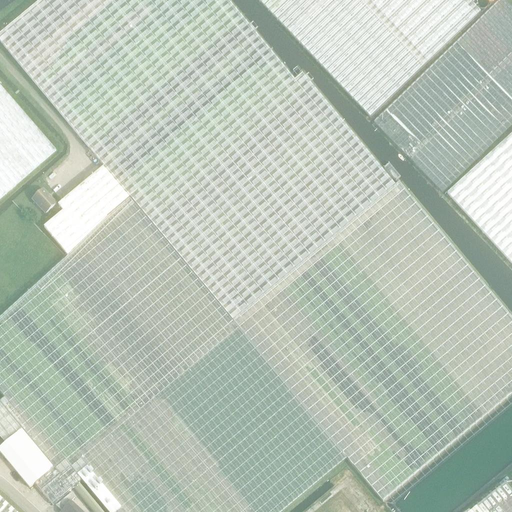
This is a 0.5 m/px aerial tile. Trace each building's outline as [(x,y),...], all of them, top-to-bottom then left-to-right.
[(53,506),(72,490),(82,481),(106,511),(283,511),(346,459),(363,479),(382,502),(511,394),(511,318),(399,182),(395,186),(302,75),(295,82),(226,0),(42,0),(0,35),(0,42),(104,167),(131,199),(67,255),(0,317),(0,392),(5,398),(0,402),(0,437),(5,444),(22,430),(55,468),(35,484),(53,506)] [(257,0),(278,20),(290,34),(371,117),(472,20),(481,12),(469,0),(257,0)] [(511,7),(505,0),(499,0),(374,122),(443,193),(511,125),(511,7)] [(0,198),(56,151),(29,119),(31,118),(15,99),(13,100),(0,84),(0,198)] [(511,133),(447,194),(511,264),(511,133)] [(44,227),(67,255),(131,199),(104,167),(58,205),(63,212),(44,227)] [(45,214),(56,204),(42,189),(31,199),(45,214)] [(0,452),(30,489),(35,484),(55,468),(22,430),(5,444),(0,448),(0,452)] [(511,511),(511,490),(505,482),(469,511),(511,511)] [(77,496),(73,493),(56,506),(62,511),(82,511),(72,502),(77,496)] [(0,511),(16,511),(0,497),(0,511)]
